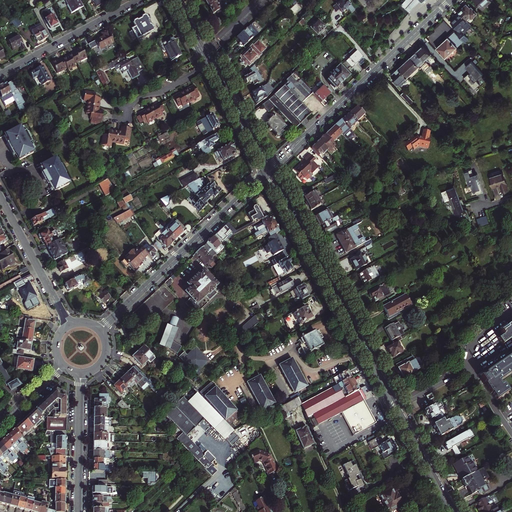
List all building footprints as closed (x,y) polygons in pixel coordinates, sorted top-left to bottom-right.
[(82,8),(78,0),(65,0),(68,5),(66,6),(71,14),(78,10),(82,8)] [(100,0),(85,0),(88,4),(92,1),(95,8),(103,4),(100,0)] [(204,0),(208,5),(210,7),(213,13),(216,12),(219,10),(216,3),(217,2),(216,1),(217,0),(204,0)] [(354,11),(345,0),(340,0),(332,7),(337,12),(339,10),(342,13),(346,10),(347,11),(348,11),(350,14),(354,11)] [(464,3),(459,9),(468,18),(474,14),(478,10),(472,4),(471,5),(467,1),(464,3)] [(50,2),(43,6),(46,11),(53,7),(50,2)] [(460,27),(457,30),(464,37),(466,39),(469,36),(464,30),(472,23),(468,18),(459,9),(456,11),(458,13),(455,16),(452,18),(460,27)] [(52,15),(44,19),(50,29),(54,27),(58,25),(52,15)] [(135,29),(132,30),(137,39),(140,38),(152,32),(153,30),(151,27),(150,26),(149,24),(147,21),(148,20),(146,17),(144,16),(141,17),(141,19),(138,21),(136,20),(133,21),(133,24),(135,29)] [(317,21),(316,22),(314,24),(313,23),(311,25),(312,26),(310,29),(317,36),(325,28),(317,21)] [(250,31),(247,28),(236,37),(238,39),(240,41),(239,42),(240,43),(239,44),(240,45),(243,45),(247,42),(247,43),(253,38),(249,33),(250,31)] [(47,38),(42,29),(32,34),(37,43),(41,41),(47,38)] [(458,42),(464,37),(457,30),(456,29),(447,37),(438,46),(448,55),(459,44),(458,42)] [(101,34),(103,38),(99,40),(95,42),(100,50),(112,43),(106,31),(101,34)] [(171,61),(181,56),(176,47),(173,42),(174,41),(170,35),(160,41),(171,61)] [(6,41),(11,50),(19,46),(21,51),(25,49),(18,36),(15,38),(14,36),(6,41)] [(239,61),(241,62),(243,65),(244,66),(246,64),(248,66),(260,54),(260,53),(265,48),(258,41),(253,46),(252,45),(239,57),(241,59),(239,61)] [(421,46),(419,48),(427,57),(433,52),(423,42),(422,43),(422,45),(421,46)] [(366,47),(362,50),(368,57),(372,54),(366,47)] [(81,49),(81,48),(75,51),(73,52),(74,53),(67,56),(68,57),(66,58),(61,61),(61,60),(58,61),(58,60),(55,61),(51,64),(56,74),(66,69),(67,70),(76,65),(76,64),(86,58),(81,49)] [(359,66),(364,61),(353,48),(348,53),(350,56),(341,63),(348,70),(354,65),(356,63),(359,66)] [(413,54),(401,65),(409,74),(421,63),(413,54)] [(125,61),(122,57),(108,64),(111,68),(115,66),(116,69),(120,67),(123,73),(125,71),(128,70),(132,78),(139,75),(136,71),(138,70),(136,65),(140,63),(137,57),(129,61),(128,59),(125,61)] [(485,71),(473,59),(468,64),(472,69),(466,75),(477,87),(482,82),(478,77),(485,71)] [(423,65),(421,63),(409,74),(411,76),(411,77),(423,65)] [(409,74),(401,65),(398,68),(396,70),(394,73),(403,83),(411,76),(409,74)] [(107,69),(105,66),(99,69),(97,71),(94,73),(97,80),(100,84),(102,89),(109,85),(102,72),(107,69)] [(253,66),(243,75),(245,77),(243,78),(244,81),(245,83),(248,82),(249,82),(250,83),(252,86),(261,81),(253,66)] [(333,74),(329,77),(326,80),(330,85),(331,84),(335,88),(336,87),(337,86),(338,86),(343,81),(348,76),(339,66),(332,73),(333,74)] [(49,82),(41,67),(35,71),(29,74),(33,80),(37,78),(41,86),(49,82)] [(269,100),(261,105),(267,113),(274,107),(294,129),(311,114),(301,103),(312,93),(293,73),(285,81),(286,82),(269,100)] [(319,89),(314,94),(319,100),(324,97),(325,98),(326,97),(330,93),(319,81),(315,85),(319,89)] [(7,83),(5,84),(6,85),(13,98),(20,112),(26,109),(18,95),(20,95),(20,94),(20,93),(19,91),(18,91),(17,90),(16,91),(11,82),(10,83),(8,84),(7,83)] [(266,98),(274,90),(267,84),(251,93),(253,97),(255,99),(254,100),(256,105),(262,101),(266,98)] [(13,98),(6,85),(2,87),(2,86),(0,86),(0,98),(1,98),(4,103),(13,98)] [(177,95),(173,97),(178,106),(181,104),(182,105),(195,98),(195,96),(198,94),(194,86),(190,88),(191,89),(177,96),(177,95)] [(407,89),(404,92),(413,102),(416,99),(407,89)] [(91,119),(100,121),(102,121),(103,112),(98,112),(99,108),(100,103),(99,103),(100,99),(94,98),(95,94),(84,93),(83,101),(87,102),(85,114),(90,115),(89,119),(91,119)] [(148,122),(161,115),(160,113),(164,111),(159,102),(155,104),(156,105),(143,113),(142,111),(138,114),(140,116),(137,118),(140,123),(143,122),(147,120),(148,122)] [(359,120),(367,112),(359,104),(356,108),(351,112),(359,120)] [(9,110),(4,112),(8,119),(12,117),(9,110)] [(359,120),(351,112),(347,115),(343,119),(352,128),(353,129),(361,122),(359,120)] [(200,123),(197,124),(203,135),(206,134),(212,131),(214,134),(220,131),(216,122),(212,115),(199,122),(200,123)] [(271,119),(271,118),(266,122),(267,123),(269,125),(267,127),(268,128),(267,129),(268,131),(270,131),(275,136),(274,137),(276,139),(278,139),(279,138),(279,136),(282,133),(280,132),(284,128),(274,117),(271,119)] [(352,128),(343,119),(343,118),(340,121),(336,124),(344,132),(346,134),(352,128)] [(332,129),(327,133),(335,141),(344,132),(336,124),(332,129)] [(104,134),(102,145),(111,146),(111,142),(124,144),(124,140),(129,140),(131,128),(122,127),(122,132),(118,131),(118,130),(114,129),(113,131),(109,130),(108,135),(104,134)] [(416,134),(405,142),(410,149),(415,146),(416,148),(422,145),(431,146),(433,135),(431,135),(432,128),(425,127),(424,128),(424,135),(420,135),(419,134),(417,136),(416,134)] [(32,144),(26,133),(25,134),(21,128),(6,136),(12,148),(19,161),(34,153),(31,145),(32,144)] [(349,138),(356,132),(353,129),(352,128),(346,134),(349,138)] [(158,138),(160,142),(168,137),(166,133),(158,138)] [(335,141),(327,133),(326,136),(323,134),(323,135),(322,137),(323,137),(321,139),(328,147),(329,148),(333,152),(336,149),(333,147),(337,143),(335,141)] [(215,135),(195,146),(197,150),(198,150),(199,149),(203,156),(209,153),(207,149),(212,147),(211,144),(213,143),(218,141),(215,135)] [(321,139),(317,142),(313,146),(320,154),(328,147),(321,139)] [(219,159),(218,160),(220,164),(235,156),(233,150),(232,148),(230,145),(226,148),(226,147),(219,150),(220,151),(216,153),(219,159)] [(322,156),(329,148),(328,147),(320,154),(322,156)] [(316,159),(317,157),(312,151),(306,157),(307,158),(303,163),(297,168),(300,171),(299,173),(299,174),(302,178),(305,176),(309,178),(315,172),(314,170),(321,164),(316,159)] [(175,152),(160,159),(163,164),(177,156),(175,152)] [(55,192),(69,185),(56,159),(41,167),(44,172),(42,173),(45,180),(48,185),(50,184),(55,192)] [(475,173),(473,168),(466,170),(470,184),(472,183),(475,189),(478,188),(479,193),(482,192),(485,191),(481,181),(482,181),(479,172),(478,172),(475,173)] [(506,171),(491,175),(494,185),(499,184),(502,183),(505,189),(511,187),(506,171)] [(337,172),(328,176),(331,180),(341,175),(337,172)] [(181,183),(184,188),(192,184),(198,181),(195,176),(194,175),(181,182),(181,183)] [(104,195),(114,191),(108,179),(99,184),(104,195)] [(203,184),(199,180),(198,181),(192,184),(201,193),(208,201),(212,198),(214,200),(215,198),(217,196),(217,195),(220,192),(220,190),(219,188),(217,188),(215,190),(210,184),(203,191),(202,190),(203,187),(201,185),(203,184)] [(194,200),(201,193),(192,184),(184,188),(194,200)] [(406,189),(403,184),(395,184),(400,193),(406,189)] [(458,185),(445,190),(448,198),(453,197),(458,212),(467,209),(465,205),(458,185)] [(308,198),(310,201),(320,196),(316,189),(306,195),(308,198)] [(208,201),(201,193),(194,200),(191,202),(195,206),(194,207),(199,213),(203,209),(205,207),(204,205),(207,202),(208,201)] [(170,196),(159,202),(167,211),(170,209),(167,206),(168,203),(169,201),(172,199),(170,196)] [(323,202),(320,196),(310,201),(311,204),(313,208),(323,202)] [(132,201),(129,197),(122,201),(125,206),(127,208),(129,207),(127,204),(132,201)] [(125,206),(122,201),(117,203),(120,209),(125,206)] [(264,216),(262,214),(261,212),(259,208),(257,208),(256,207),(254,207),(252,209),(252,210),(253,212),(248,215),(252,223),(254,222),(255,224),(261,220),(266,217),(265,216),(264,216)] [(322,223),(334,216),(329,207),(317,214),(319,218),(321,223),(322,223)] [(53,210),(31,221),(32,225),(34,227),(56,215),(53,210)] [(113,220),(117,224),(129,218),(132,223),(136,220),(129,211),(113,220)] [(334,216),(322,223),(325,227),(327,231),(342,223),(339,217),(338,214),(334,216)] [(257,233),(274,224),(273,220),(271,218),(269,219),(268,217),(266,217),(261,220),(262,223),(261,223),(262,225),(255,228),(257,233)] [(485,217),(476,219),(477,222),(479,227),(487,224),(485,217)] [(176,224),(175,225),(169,231),(167,229),(165,232),(174,242),(182,234),(186,231),(177,221),(175,223),(176,224)] [(254,222),(252,223),(235,232),(237,233),(255,224),(254,222)] [(358,233),(355,229),(360,226),(358,222),(357,223),(338,233),(343,241),(358,233)] [(237,233),(235,232),(228,223),(224,227),(233,236),(237,233)] [(269,236),(270,238),(279,233),(277,229),(274,224),(257,233),(254,234),(257,239),(263,236),(264,238),(269,236)] [(161,238),(156,243),(164,251),(168,248),(174,242),(165,232),(159,226),(157,228),(161,232),(161,231),(162,232),(159,236),(161,238)] [(233,236),(224,227),(220,231),(215,235),(222,242),(225,239),(227,241),(228,240),(233,236)] [(45,244),(39,247),(41,251),(47,248),(55,244),(53,241),(51,237),(52,237),(50,234),(49,234),(48,231),(38,236),(40,239),(42,238),(45,244)] [(360,237),(358,233),(343,241),(348,250),(365,240),(367,239),(364,234),(360,237)] [(55,244),(47,248),(52,256),(54,261),(68,254),(62,244),(67,241),(65,238),(57,243),(55,244)] [(222,249),(212,238),(209,241),(206,244),(216,255),(222,249)] [(267,245),(273,256),(283,251),(281,247),(278,240),(267,245)] [(210,260),(216,255),(206,244),(200,250),(194,255),(198,259),(206,268),(208,268),(209,270),(215,267),(212,263),(212,262),(210,260)] [(157,252),(157,251),(151,245),(149,248),(155,254),(156,253),(157,252)] [(155,254),(149,248),(144,252),(147,256),(151,261),(154,257),(153,256),(155,254)] [(125,264),(128,267),(128,266),(133,272),(138,267),(138,266),(141,263),(143,261),(143,260),(147,256),(144,252),(141,249),(136,254),(135,253),(135,254),(133,252),(132,253),(131,252),(127,256),(128,256),(130,259),(125,264)] [(3,253),(2,251),(0,251),(0,267),(2,271),(7,268),(7,267),(12,263),(14,263),(12,260),(13,259),(12,255),(11,253),(9,254),(7,251),(3,253)] [(372,259),(369,253),(366,255),(363,251),(360,253),(351,258),(354,262),(355,262),(356,264),(357,267),(372,259)] [(126,269),(128,267),(125,264),(130,259),(128,256),(121,263),(126,269)] [(290,264),(287,258),(281,261),(273,266),(270,267),(271,270),(278,266),(280,268),(279,269),(278,270),(280,273),(281,273),(282,273),(284,275),(292,271),(290,267),(289,265),(290,264)] [(61,273),(67,270),(63,262),(56,265),(61,273)] [(376,264),(360,272),(363,276),(365,282),(381,274),(376,264)] [(217,294),(220,291),(204,274),(201,277),(200,276),(194,281),(188,287),(192,290),(186,295),(191,300),(186,305),(194,314),(199,314),(219,296),(217,294)] [(19,275),(0,285),(0,291),(22,280),(19,275)] [(83,275),(65,285),(67,290),(68,292),(81,285),(80,283),(85,280),(83,275)] [(29,285),(26,279),(14,285),(17,291),(19,289),(26,302),(35,297),(33,291),(29,285)] [(291,283),(289,279),(278,285),(277,282),(272,285),(269,287),(274,296),(293,286),(291,283)] [(391,291),(386,281),(377,286),(378,287),(371,290),(373,294),(374,295),(375,295),(377,299),(391,291)] [(299,295),(301,300),(307,297),(305,294),(303,291),(304,290),(305,288),(304,288),(304,286),(303,286),(293,291),(295,295),(297,294),(297,296),(299,295)] [(101,295),(99,292),(95,295),(103,304),(107,301),(110,298),(104,292),(101,295)] [(392,316),(399,312),(398,311),(411,304),(409,300),(411,299),(408,292),(386,303),(389,309),(392,316)] [(303,305),(288,313),(296,326),(300,324),(301,325),(303,323),(304,322),(310,318),(309,316),(303,305)] [(28,320),(29,316),(19,314),(18,319),(24,320),(23,328),(32,329),(33,324),(34,320),(28,320)] [(238,331),(243,336),(259,322),(254,316),(238,331)] [(168,317),(165,326),(172,328),(175,319),(168,317)] [(511,318),(496,330),(504,342),(511,336),(511,351),(511,352),(511,353),(482,375),(493,391),(494,390),(499,398),(511,390),(505,382),(503,383),(500,380),(511,371),(511,318)] [(390,332),(394,338),(395,338),(402,334),(407,331),(405,327),(406,326),(404,322),(403,322),(401,319),(396,322),(396,321),(387,326),(390,332)] [(158,346),(165,349),(175,354),(179,346),(169,341),(173,329),(172,328),(165,326),(164,326),(158,346)] [(32,335),(32,329),(23,328),(22,335),(17,335),(17,339),(31,341),(32,335)] [(321,345),(318,340),(321,338),(320,336),(319,334),(316,335),(313,330),(306,333),(307,335),(300,339),(300,340),(298,341),(300,342),(298,343),(300,347),(298,348),(297,351),(298,352),(300,353),(302,355),(308,352),(321,345)] [(402,334),(395,338),(396,341),(390,345),(391,348),(393,351),(394,350),(396,354),(407,348),(401,339),(404,337),(402,334)] [(31,341),(17,339),(15,348),(13,348),(12,353),(23,354),(24,349),(29,350),(30,345),(31,341)] [(141,349),(137,352),(147,362),(153,356),(143,346),(141,349)] [(182,352),(177,357),(193,374),(206,361),(193,348),(186,356),(182,352)] [(141,367),(147,362),(137,352),(134,355),(132,357),(141,367)] [(415,353),(399,362),(402,369),(406,375),(422,366),(415,353)] [(33,364),(34,359),(18,357),(16,368),(32,370),(33,364)] [(295,393),(307,386),(292,358),(280,365),(295,393)] [(10,379),(3,365),(0,366),(0,376),(4,382),(10,379)] [(127,374),(134,381),(140,388),(145,383),(154,392),(157,390),(135,366),(130,371),(127,374)] [(346,371),(337,376),(338,378),(334,380),(336,384),(350,377),(348,374),(346,371)] [(119,381),(126,389),(134,381),(127,374),(123,377),(119,381)] [(275,403),(260,376),(248,383),(263,410),(275,403)] [(301,405),(307,418),(357,390),(352,381),(350,377),(336,384),(301,404),(301,405)] [(7,386),(8,385),(11,391),(15,389),(15,388),(16,387),(17,387),(17,388),(22,385),(17,380),(12,383),(10,379),(4,382),(7,386)] [(126,389),(119,381),(116,384),(114,386),(121,394),(126,389)] [(209,383),(199,393),(229,424),(240,414),(209,383)] [(439,396),(435,389),(429,392),(433,399),(439,396)] [(311,428),(340,412),(363,400),(357,390),(307,418),(311,428)] [(35,410),(41,416),(45,412),(48,415),(52,412),(52,418),(46,418),(46,431),(66,431),(66,413),(66,396),(61,394),(55,391),(38,407),(35,410)] [(203,420),(228,445),(237,436),(197,394),(188,403),(203,420)] [(94,404),(93,408),(104,408),(104,406),(109,406),(109,396),(100,396),(100,400),(94,400),(94,404)] [(286,414),(301,405),(301,404),(298,397),(279,408),(283,420),(288,418),(286,414)] [(182,433),(175,439),(180,444),(205,470),(206,469),(205,467),(207,465),(210,462),(186,437),(203,420),(188,403),(183,398),(165,415),(182,433)] [(431,412),(432,414),(433,417),(438,414),(440,419),(446,416),(449,415),(445,409),(442,411),(439,407),(446,403),(444,398),(427,407),(430,413),(431,412)] [(363,400),(340,412),(353,435),(375,423),(370,413),(369,412),(363,400)] [(117,404),(121,408),(129,409),(121,401),(117,404)] [(93,413),(93,418),(103,418),(106,418),(106,408),(104,408),(93,408),(93,413)] [(32,412),(30,415),(38,423),(39,425),(41,422),(40,421),(43,419),(41,416),(35,410),(32,412)] [(436,422),(440,429),(442,434),(460,424),(461,423),(462,423),(463,423),(463,422),(464,421),(465,420),(465,419),(465,418),(465,417),(464,416),(464,415),(463,415),(462,414),(461,414),(461,413),(460,413),(448,419),(446,416),(440,419),(436,422)] [(38,423),(30,415),(27,417),(25,419),(34,429),(37,427),(36,425),(38,423)] [(22,422),(20,424),(28,433),(30,430),(31,431),(34,429),(25,419),(23,421),(22,422)] [(28,433),(20,424),(17,427),(16,427),(15,429),(24,439),(26,437),(25,436),(28,433)] [(93,431),(93,434),(103,434),(103,426),(93,426),(93,431)] [(455,446),(459,454),(464,451),(459,442),(471,436),(477,433),(474,429),(472,426),(447,440),(449,443),(448,444),(450,447),(451,448),(455,446)] [(302,450),(313,445),(310,440),(305,428),(295,432),(302,450)] [(24,439),(15,429),(14,430),(13,429),(12,430),(11,431),(12,432),(9,434),(13,438),(14,437),(17,441),(25,450),(28,448),(23,443),(25,440),(24,439)] [(50,444),(65,444),(66,437),(66,431),(46,431),(44,436),(50,436),(49,444),(50,444)] [(22,453),(25,450),(17,441),(14,437),(13,438),(9,434),(7,436),(7,435),(6,436),(5,437),(5,438),(4,438),(15,450),(18,448),(22,453)] [(93,439),(93,442),(106,443),(109,443),(109,434),(103,434),(93,434),(93,439)] [(380,454),(383,460),(394,454),(393,452),(395,451),(394,449),(393,448),(394,447),(394,446),(393,445),(392,445),(391,446),(388,441),(384,443),(382,440),(384,436),(380,435),(366,443),(370,450),(377,446),(381,454),(380,454)] [(15,450),(4,438),(2,440),(0,442),(4,447),(3,448),(7,452),(7,451),(15,460),(18,457),(13,452),(15,450)] [(0,442),(0,453),(6,459),(8,457),(13,462),(15,460),(7,451),(7,452),(3,448),(4,447),(0,442)] [(106,443),(93,442),(93,447),(93,451),(106,452),(106,443)] [(65,449),(65,444),(50,444),(50,448),(49,448),(49,450),(50,450),(50,456),(52,457),(65,457),(65,451),(65,449)] [(272,471),(277,469),(276,467),(270,454),(258,449),(249,453),(250,455),(251,458),(251,457),(253,461),(258,460),(263,462),(262,463),(264,467),(265,466),(268,473),(272,471)] [(93,456),(93,460),(106,460),(108,460),(108,452),(106,452),(93,451),(93,456)] [(0,463),(6,469),(8,466),(3,461),(6,459),(0,453),(0,463)] [(462,471),(465,477),(480,469),(475,459),(473,460),(470,454),(456,462),(460,470),(461,472),(462,471)] [(64,462),(65,457),(52,457),(51,479),(65,479),(65,467),(65,465),(64,465),(64,462)] [(348,460),(341,464),(347,476),(345,477),(347,482),(344,483),(347,489),(355,485),(355,486),(359,485),(362,483),(359,477),(355,478),(353,474),(358,472),(354,464),(351,465),(348,460)] [(480,469),(465,477),(464,477),(468,483),(469,482),(470,483),(474,491),(480,488),(482,491),(486,489),(488,490),(491,488),(492,486),(491,482),(488,482),(485,478),(491,474),(486,465),(480,469)] [(165,474),(140,474),(140,479),(145,479),(145,482),(145,486),(152,486),(165,474)] [(54,496),(64,496),(64,492),(65,488),(55,488),(54,488),(54,496)] [(92,497),(109,497),(109,495),(111,495),(111,491),(109,491),(109,490),(108,490),(108,488),(91,488),(91,492),(91,495),(92,495),(92,497)] [(393,495),(390,489),(378,496),(386,511),(387,511),(397,507),(396,506),(401,504),(398,499),(395,494),(393,495)] [(0,503),(4,504),(9,506),(12,497),(0,493),(0,503)] [(499,511),(504,510),(495,493),(490,495),(498,511),(499,511)] [(12,495),(12,497),(9,506),(13,507),(16,508),(18,502),(19,497),(12,495)] [(498,511),(490,495),(481,500),(484,505),(481,506),(483,511),(487,509),(488,510),(489,511),(487,511),(498,511)] [(271,511),(266,501),(264,496),(260,498),(259,497),(258,498),(258,499),(255,500),(255,501),(254,502),(255,506),(256,511),(271,511)] [(25,504),(23,510),(27,511),(30,511),(33,503),(34,499),(27,497),(26,499),(25,504)] [(52,511),(47,510),(48,503),(41,501),(40,505),(37,511),(52,511)] [(37,511),(40,505),(33,503),(30,511),(29,511),(37,511)] [(63,511),(64,507),(64,503),(55,503),(54,511),(63,511)]
